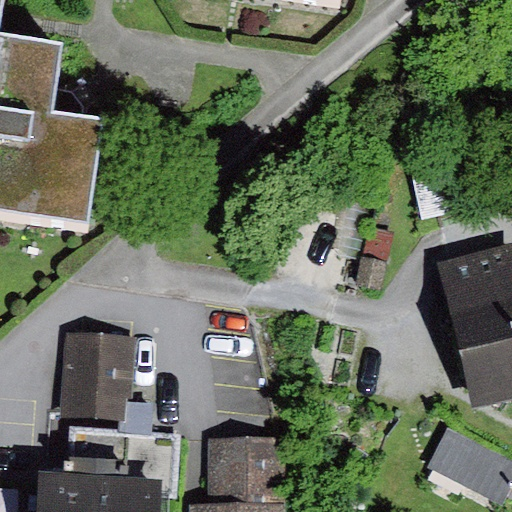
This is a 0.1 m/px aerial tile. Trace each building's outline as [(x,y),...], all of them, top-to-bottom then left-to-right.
[(277,0),(338,9),(338,0),(277,0)] [(56,121),(64,51),(0,40),(0,222),(90,236),(105,125),(56,121)] [(454,164),(411,172),(420,219),(463,211),(454,164)] [(511,255),(441,274),(478,416),(511,406),(511,255)] [(130,338),(67,336),(64,421),(128,424),(129,406),(130,338)] [(71,485),(39,483),(37,511),(163,511),(165,499),(177,500),(181,439),(155,438),(157,407),(129,406),(128,424),(127,438),(74,435),(71,485)] [(511,461),(456,431),(432,474),(500,511),(511,490),(511,461)] [(199,508),(198,511),(285,511),(283,445),(214,447),(215,508),(199,508)]
